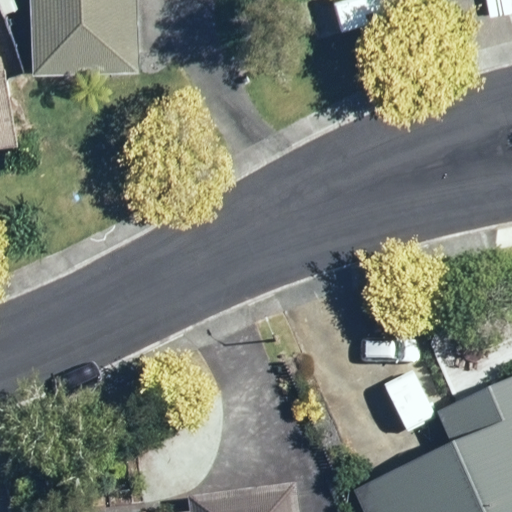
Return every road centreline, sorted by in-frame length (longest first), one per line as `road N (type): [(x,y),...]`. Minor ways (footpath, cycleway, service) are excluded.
road 1 (residential): [(346,196),(0,349)]
road 2 (residential): [(346,196),(455,108),(511,95)]
road 3 (residential): [(511,190),(463,198),(346,196)]
